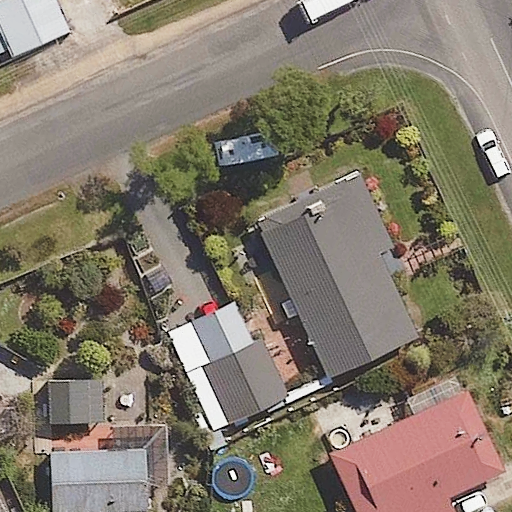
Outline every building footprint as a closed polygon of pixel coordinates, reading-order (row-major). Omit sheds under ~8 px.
[(68,32),(54,0),(0,0),(0,22),(13,54),(68,32)] [(396,245),(362,172),(257,220),(328,376),(417,335),(380,252),(396,245)] [(254,344),(233,300),(168,330),(214,431),(287,397),(261,341),(254,344)] [(101,420),(100,379),(49,381),(51,421),(101,420)] [(503,471),(466,391),(330,453),(357,511),(452,511),(446,497),(503,471)] [(143,445),(51,449),(53,511),(122,511),(146,511),(143,445)]
